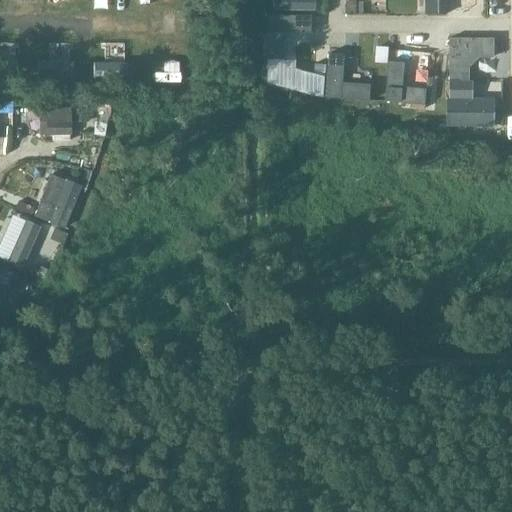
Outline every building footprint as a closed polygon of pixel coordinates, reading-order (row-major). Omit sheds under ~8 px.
[(271,0),(271,10),(315,10),(315,0),(271,0)] [(445,0),(425,0),(426,13),(445,13),(445,0)] [(311,15),(267,15),(266,59),(282,59),(282,31),(310,31),(311,15)] [(450,38),(450,80),(469,80),(469,67),(479,57),(494,57),(494,38),(450,38)] [(344,54),(328,53),(325,97),(369,100),(370,84),(342,82),(344,54)] [(125,75),(125,57),(87,58),(87,76),(125,75)] [(0,76),(13,76),(13,58),(0,58),(0,76)] [(71,76),(71,58),(32,58),(32,76),(71,76)] [(404,62),(389,61),(385,100),(425,104),(426,88),(402,86),(404,62)] [(268,65),(263,84),(318,96),(322,77),(268,65)] [(484,99),(448,99),(448,125),(484,125),(484,99)] [(41,104),(41,131),(71,131),(71,104),(41,104)] [(63,227),(79,185),(64,180),(48,222),(63,227)] [(0,201),(0,213),(6,216),(10,205),(0,201)] [(21,267),(39,226),(25,220),(6,261),(21,267)] [(0,313),(9,318),(25,280),(0,268),(0,313)]
